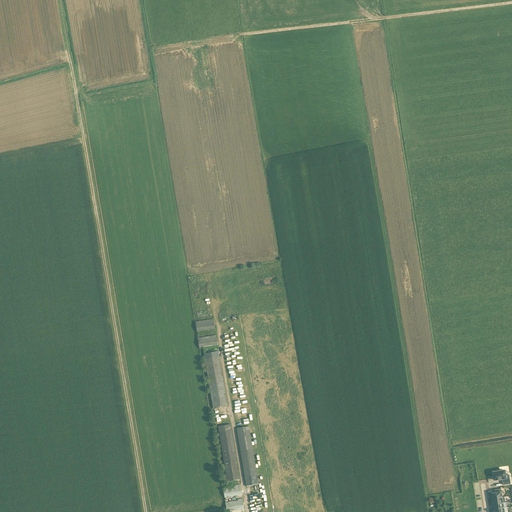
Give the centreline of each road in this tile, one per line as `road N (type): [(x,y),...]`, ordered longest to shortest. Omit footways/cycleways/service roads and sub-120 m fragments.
road 1 (track): [(145,511),(75,91)]
road 2 (track): [(511,2),(239,34)]
road 3 (unknown): [(247,511),(219,341)]
